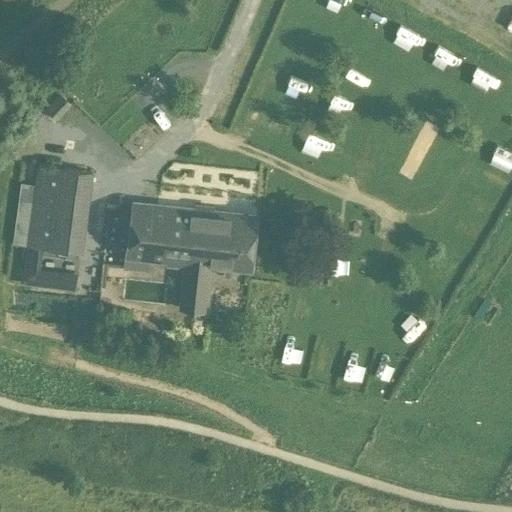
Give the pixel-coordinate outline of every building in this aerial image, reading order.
[(427,62),(445,69),(452,53),(434,46),(427,62)] [(346,69),(341,84),(353,87),(357,73),(346,69)] [(59,95),(46,110),(56,118),(69,104),(59,95)] [(82,251),(92,167),(37,162),(26,244),(82,251)] [(486,170),(480,185),(497,192),(503,176),(486,170)] [(179,309),(207,313),(212,266),(250,270),(256,216),(132,203),(126,256),(184,262),(179,309)] [(441,291),(447,274),(429,267),(422,283),(441,291)]
